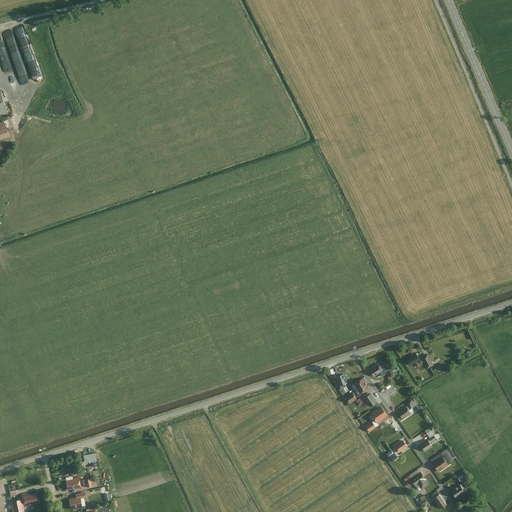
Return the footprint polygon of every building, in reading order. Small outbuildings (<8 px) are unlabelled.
[(40,65),(33,68),(38,78),(44,76),(40,65)] [(0,93),(0,115),(9,112),(0,93)] [(4,119),(0,120),(0,139),(10,136),(4,119)] [(430,352),(419,358),(420,361),(423,366),(426,364),(428,369),(434,366),(432,361),(434,360),(430,352)] [(417,355),(409,359),(412,365),(420,361),(419,358),(417,355)] [(380,365),(371,371),(375,377),(384,371),(380,365)] [(345,374),(338,377),(341,386),(348,384),(345,374)] [(364,379),(355,384),(361,393),(370,388),(364,379)] [(392,382),(383,387),(388,396),(397,391),(392,382)] [(353,393),(346,397),(351,404),(358,400),(353,393)] [(373,394),(366,398),(371,406),(371,407),(378,402),(373,394)] [(371,406),(366,398),(364,400),(363,398),(357,401),(360,406),(364,403),(367,408),(371,406)] [(416,407),(412,400),(407,404),(408,406),(411,410),(416,407)] [(408,406),(399,413),(403,419),(413,412),(411,410),(408,406)] [(388,415),(383,407),(377,410),(372,413),(378,423),(384,419),(383,418),(388,415)] [(377,427),(373,422),(366,426),(370,432),(377,427)] [(436,434),(432,429),(427,433),(431,439),(435,436),(435,435),(436,434)] [(408,447),(404,440),(396,446),(400,452),(408,447)] [(433,447),(429,440),(421,445),(426,452),(433,447)] [(432,460),(434,464),(444,457),(442,453),(432,460)] [(444,457),(434,464),(440,472),(450,466),(444,457)] [(430,484),(422,471),(411,478),(416,486),(420,484),(423,489),(430,484)] [(80,477),(65,480),(67,489),(73,488),(73,489),(82,487),(80,477)] [(91,478),(86,479),(87,487),(97,485),(96,479),(91,479),(91,478)] [(466,492),(461,485),(453,491),(458,498),(466,492)] [(37,501),(35,492),(22,495),(23,504),(37,501)] [(448,505),(441,494),(435,499),(442,509),(448,505)] [(75,497),(68,498),(71,509),(82,506),(81,497),(80,496),(75,497)] [(22,498),(10,501),(12,511),(17,511),(25,510),(23,504),(22,498)]
